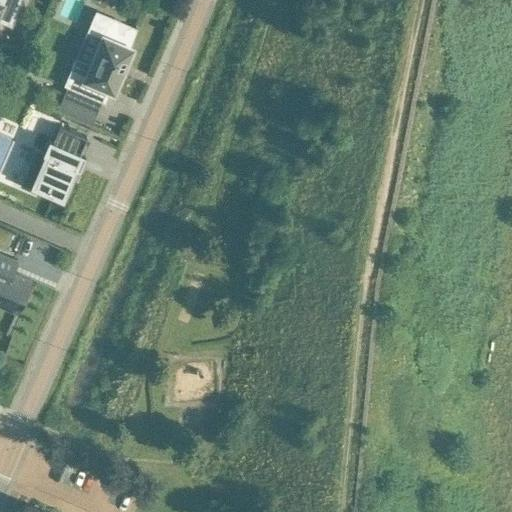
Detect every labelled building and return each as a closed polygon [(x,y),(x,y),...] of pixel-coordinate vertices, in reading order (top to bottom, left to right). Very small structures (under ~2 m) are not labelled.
[(0,0),(0,18),(10,23),(20,0),(0,0)] [(126,63),(132,50),(129,49),(130,47),(128,46),(136,27),(96,10),(88,29),(103,35),(91,63),(76,57),(64,84),(105,101),(110,88),(112,89),(124,62),(126,63)] [(26,80),(21,92),(36,98),(41,86),(26,80)] [(46,154),(33,183),(61,195),(74,166),(78,168),(84,153),(78,150),(84,137),(58,125),(52,139),(48,137),(41,152),(46,154)] [(10,271),(16,259),(0,251),(0,303),(16,311),(29,280),(10,271)] [(46,511),(25,503),(20,511),(46,511)]
